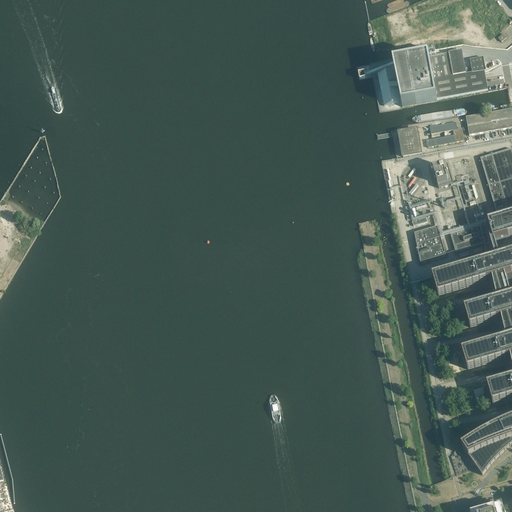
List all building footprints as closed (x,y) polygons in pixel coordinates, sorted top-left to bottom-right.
[(427,0),(417,4),(424,23),(472,6),(477,12),(471,16),(484,33),(490,40),(511,23),(511,22),(494,0),(427,0)] [(390,43),(386,18),(372,20),(377,46),(390,43)] [(486,80),(486,77),(485,72),(486,72),(483,58),(470,60),(472,73),(466,75),(462,51),(449,54),(408,61),(393,64),(395,70),(377,74),(384,106),(402,103),(402,107),(416,105),(437,101),(437,100),(488,91),(488,92),(507,89),(505,77),(487,80),(486,80)] [(509,129),(506,111),(498,112),(501,131),(509,129)] [(501,131),(498,112),(490,114),(493,132),(501,131)] [(493,132),(490,114),(482,115),(485,133),(493,132)] [(485,133),(482,115),(474,116),(477,135),(485,133)] [(477,135),(474,116),(466,118),(469,136),(477,135)] [(458,130),(457,124),(430,128),(432,135),(439,134),(453,131),(458,130)] [(417,130),(399,133),(403,157),(421,154),(417,130)] [(464,142),(464,137),(462,130),(458,130),(453,131),(454,137),(427,142),(428,148),(464,142)] [(454,137),(453,131),(439,134),(440,139),(454,137)] [(511,254),(499,258),(495,242),(511,236),(511,149),(480,159),(496,213),(510,209),(511,214),(511,217),(488,224),(489,226),(481,228),(481,226),(450,235),(456,253),(484,245),(488,262),(433,278),(438,296),(493,280),(497,300),(465,310),(470,328),(501,319),(506,339),(462,352),(468,370),(510,357),(511,364),(511,378),(487,386),(493,404),(511,398),(511,419),(507,421),(503,423),(499,425),(494,427),(491,429),(486,432),(483,433),(480,435),(476,437),(472,440),(469,442),(466,444),(462,447),(469,457),(477,468),(482,476),(484,473),(485,472),(488,469),(489,467),(490,465),(492,463),(495,460),(497,457),(499,455),(501,454),(504,451),(507,448),(509,447),(511,444),(511,254)] [(448,165),(433,169),(439,189),(454,185),(448,165)] [(480,215),(482,215),(481,213),(479,213),(478,208),(480,207),(479,205),(477,206),(476,201),(470,203),(475,220),(481,218),(480,215)] [(414,227),(428,223),(426,218),(412,222),(414,227)] [(415,234),(421,264),(446,256),(438,227),(415,234)] [(17,253),(24,241),(16,235),(8,247),(17,253)]
